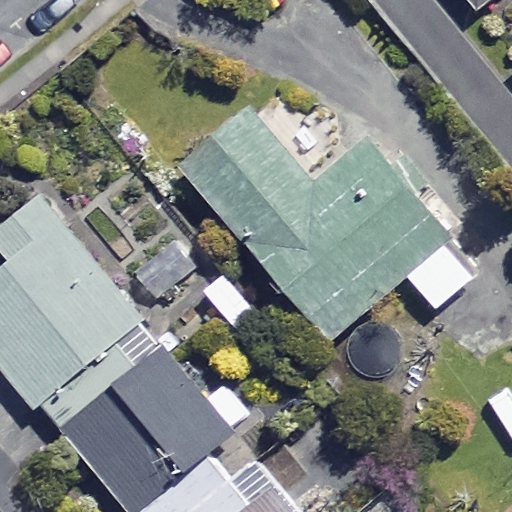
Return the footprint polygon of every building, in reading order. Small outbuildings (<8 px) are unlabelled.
[(474,0),(487,15),(505,0),(474,0)] [(325,193),(263,119),(195,176),(337,347),(415,281),(442,314),(490,274),(383,145),(325,193)] [(49,407),(150,326),(48,201),(0,239),(0,246),(18,269),(0,283),(0,365),(40,415),(49,407)] [(150,326),(49,407),(134,511),(154,511),(215,463),(259,427),(231,392),(214,405),(150,326)] [(255,511),(215,463),(154,511),(292,511),(287,505),(278,511),(255,511)]
